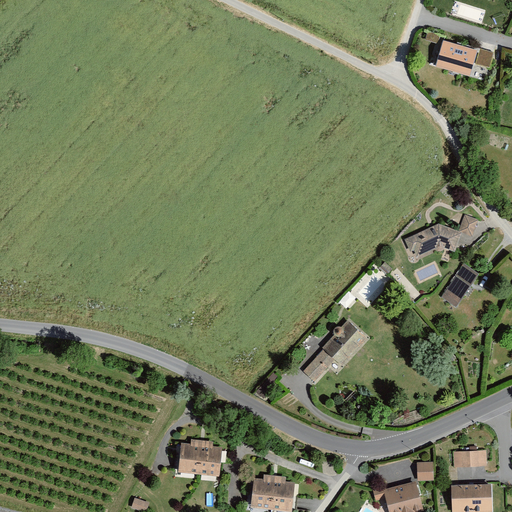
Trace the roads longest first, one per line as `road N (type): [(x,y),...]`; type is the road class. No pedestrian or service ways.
road 1 (tertiary): [(0,324),(144,352),(302,432),(362,447)]
road 2 (residential): [(390,76),(431,105),(491,213),(511,233)]
road 3 (residential): [(511,43),(416,15),(390,76)]
road 4 (tertiary): [(362,447),(411,438),(499,399)]
